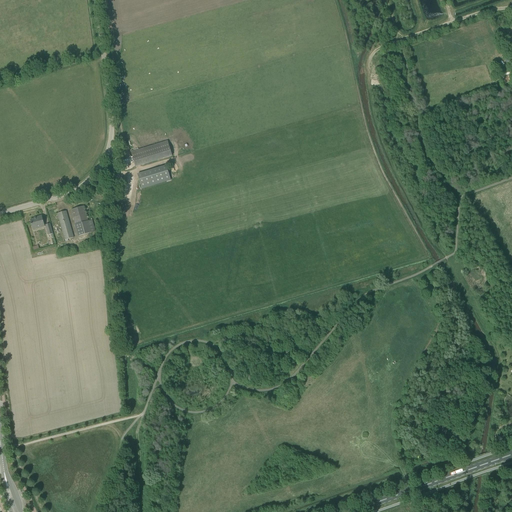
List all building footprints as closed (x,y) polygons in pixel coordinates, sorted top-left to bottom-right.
[(167,141),(131,152),(135,167),(172,156),(167,141)] [(137,174),(142,189),(171,180),(166,166),(137,174)] [(75,224),(78,236),(95,231),(92,220),(88,221),(84,206),(71,209),(75,224)] [(59,218),(65,240),(73,238),(67,216),(66,211),(58,213),(59,218)] [(30,220),(31,224),(33,230),(45,227),(42,216),(36,217),(36,218),(30,220)]
